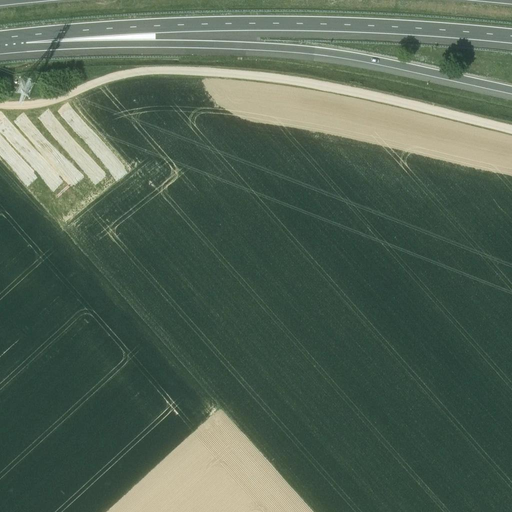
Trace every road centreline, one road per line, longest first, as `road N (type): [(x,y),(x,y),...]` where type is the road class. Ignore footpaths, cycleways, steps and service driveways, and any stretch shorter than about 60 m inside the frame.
road 1 (track): [(0,104),(39,103),(129,73),(182,70),(314,84),(511,129)]
road 2 (motorway): [(26,37),(223,41),(353,56),(511,90)]
road 3 (motorway): [(26,37),(272,25),(511,39)]
